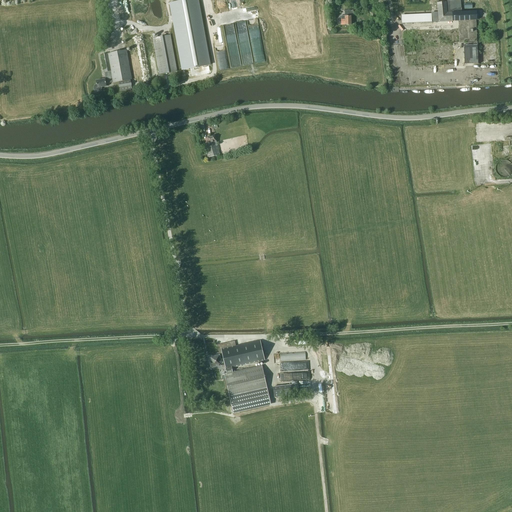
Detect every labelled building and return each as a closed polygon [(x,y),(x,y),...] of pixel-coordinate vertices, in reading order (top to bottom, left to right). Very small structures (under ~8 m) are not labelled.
[(178,1),(169,3),(170,4),(172,14),(173,16),(174,22),(175,28),(183,70),(184,70),(190,69),(194,68),(195,68),(202,66),(210,65),(197,0),(184,0),(181,1),(178,1)] [(454,21),(454,42),(464,42),(465,63),(477,63),(477,41),(476,21),(478,20),(479,20),(478,11),(462,11),(461,0),(446,0),(446,1),(437,2),(437,12),(431,12),(431,14),(402,15),(403,23),(425,22),(439,22),(454,21)] [(147,3),(144,12),(146,21),(154,24),(163,22),(166,12),(165,4),(156,1),(147,3)] [(353,10),(344,10),(344,16),(341,16),(341,25),(351,24),(350,14),(353,14),(353,10)] [(170,35),(152,38),(159,74),(176,71),(170,35)] [(94,90),(96,91),(96,92),(100,91),(102,89),(102,87),(106,86),(106,83),(113,82),(113,83),(118,82),(120,91),(132,88),(130,80),(131,80),(131,79),(130,72),(126,50),(101,55),(105,78),(95,80),(96,84),(95,84),(93,87),(94,90)] [(219,155),(215,135),(207,137),(209,144),(209,146),(205,147),(208,157),(219,155)] [(211,361),(210,361),(212,368),(222,365),(222,367),(225,367),(227,374),(224,374),(225,379),(229,396),(233,412),(238,411),(269,404),(270,404),(267,388),(262,366),(233,372),(232,367),(242,365),(265,360),(260,340),(236,345),(235,341),(217,345),(220,355),(210,357),(211,361)] [(282,353),(282,361),(307,360),(307,352),(282,353)] [(299,394),(298,384),(273,387),(274,397),(299,394)] [(335,406),(334,391),(326,391),(327,406),(335,406)]
